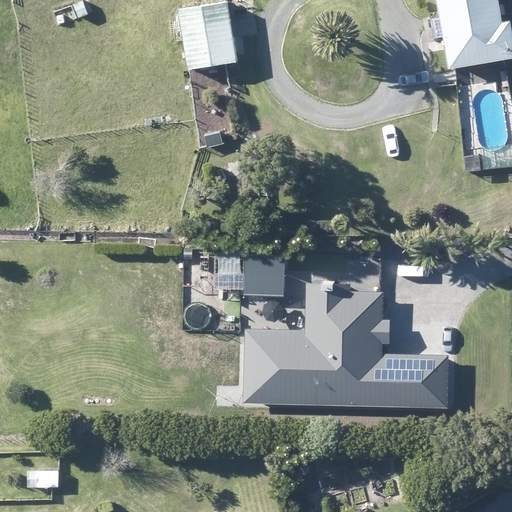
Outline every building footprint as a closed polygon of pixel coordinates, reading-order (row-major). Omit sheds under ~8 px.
[(459,67),(504,59),(511,57),(511,21),(507,23),(503,0),(441,0),(445,16),(448,35),(454,68),(459,67)] [(242,61),(238,36),(232,1),(185,9),(195,69),(242,61)] [(511,166),(511,145),(464,152),(467,172),(511,166)] [(282,260),(247,259),(246,296),(281,297),(282,260)] [(249,398),(450,401),(451,351),(385,350),(386,338),(393,338),(394,314),(387,314),(387,287),(355,286),(355,277),(310,277),(310,325),(249,323),(249,343),(249,398)] [(60,470),(29,471),(29,489),(61,488),(60,470)]
